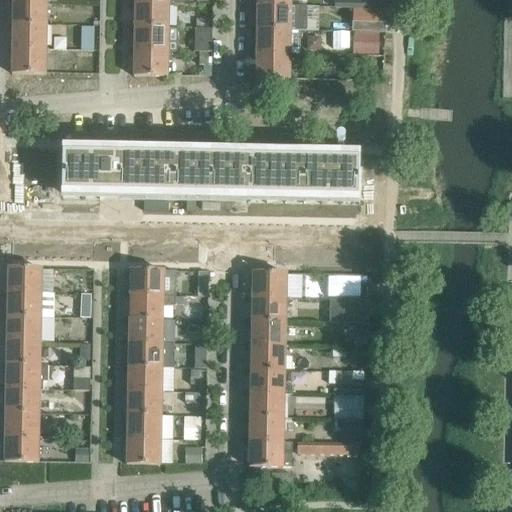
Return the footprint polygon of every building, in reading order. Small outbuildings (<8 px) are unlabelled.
[(331,0),(331,9),(383,10),(383,0),(331,0)] [(13,3),(13,27),(47,27),(47,3),(13,3)] [(169,6),(135,5),(134,29),(168,30),(169,6)] [(257,7),(257,31),(291,32),(301,32),(307,32),(307,8),(291,8),(257,7)] [(384,33),(385,11),(352,10),(352,33),(384,33)] [(196,21),(196,29),(206,29),(206,21),(196,21)] [(13,27),(12,51),(46,51),(47,27),(13,27)] [(80,52),(95,52),(95,28),(80,28),(80,52)] [(168,54),(168,30),(134,29),(134,53),(168,54)] [(256,55),(290,56),(291,32),(257,31),(256,55)] [(351,55),(377,55),(378,36),(352,35),(351,55)] [(12,75),(46,76),(46,51),(12,51),(12,75)] [(167,78),(168,54),(134,53),(133,78),(167,78)] [(208,67),(208,54),(206,54),(199,54),(199,67),(208,67)] [(256,80),(290,81),(290,56),(256,55),(256,80)] [(63,155),(62,194),(359,200),(359,161),(63,155)] [(7,295),(41,296),(42,271),(8,270),(7,295)] [(130,273),(129,297),(175,298),(176,273),(164,273),(130,273)] [(253,280),(252,300),(286,300),(289,300),(302,301),(302,277),(286,277),(286,276),(253,275),(253,280)] [(198,287),(198,299),(208,299),(208,287),(198,287)] [(42,318),(53,319),(54,295),(42,294),(42,318)] [(41,320),(41,296),(7,295),(7,319),(41,320)] [(90,321),(91,297),(83,296),(82,320),(90,321)] [(129,297),(129,321),(163,322),(163,308),(175,309),(175,298),(129,297)] [(289,300),(286,300),(252,300),(252,324),(285,324),(286,308),(289,308),(289,300)] [(329,301),(328,325),(368,325),(369,316),(369,315),(370,304),(370,301),(329,301)] [(6,343),(40,344),(41,320),(7,319),(6,343)] [(128,345),(162,346),(163,322),(129,321),(128,345)] [(285,348),(285,324),(252,324),(251,348),(285,348)] [(40,368),(40,344),(6,343),(6,367),(40,368)] [(90,361),(90,345),(82,345),(82,361),(90,361)] [(128,345),(128,369),(162,370),(174,370),(174,346),(162,346),(128,345)] [(251,348),(251,372),(284,372),(285,348),(251,348)] [(6,367),(5,391),(39,392),(48,392),(48,368),(40,368),(6,367)] [(71,380),(88,380),(88,369),(72,369),(71,380)] [(127,393),(162,394),(162,370),(128,369),(127,393)] [(202,386),(202,371),(191,371),(191,386),(202,386)] [(251,372),(250,396),(284,396),(291,397),(292,388),(284,387),(284,372),(251,372)] [(335,374),(335,385),(352,386),(352,382),(352,374),(335,374)] [(71,392),(87,393),(88,380),(71,380),(71,392)] [(39,416),(39,392),(5,391),(5,415),(39,416)] [(127,417),(161,418),(162,394),(127,393),(127,417)] [(185,395),(185,406),(199,406),(200,395),(185,395)] [(250,396),(249,420),(283,420),(284,406),(284,396),(250,396)] [(363,423),(363,416),(364,398),(362,398),(341,398),(335,398),(334,422),(341,422),(363,423)] [(39,440),(39,416),(5,415),(4,439),(39,440)] [(127,417),(126,441),(161,442),(171,442),(171,433),(172,418),(161,418),(127,417)] [(283,444),(283,420),(249,420),(249,444),(283,444)] [(362,446),(362,440),(363,423),(341,422),(340,446),(362,446)] [(184,423),(183,439),(200,439),(201,423),(184,423)] [(4,464),(38,465),(39,440),(4,439),(4,464)] [(161,442),(126,441),(126,466),(160,467),(161,442)] [(248,468),(291,469),(292,445),(283,444),(249,444),(248,468)] [(359,458),(359,447),(297,446),(297,456),(359,458)] [(186,449),(187,466),(200,466),(201,449),(186,449)] [(75,465),(88,465),(88,451),(76,451),(75,465)] [(249,474),(248,489),(257,489),(257,490),(293,491),(293,475),(257,474),(249,474)]
